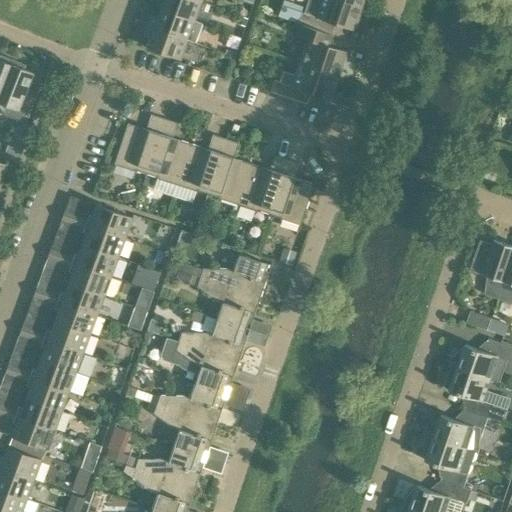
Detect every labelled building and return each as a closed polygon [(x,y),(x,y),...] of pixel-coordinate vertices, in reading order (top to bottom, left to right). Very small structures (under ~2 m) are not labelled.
[(196,0),(163,0),(160,9),(194,21),(201,2),(196,0)] [(299,11),(295,23),(322,32),(326,21),(355,31),(359,18),(358,17),(361,7),(340,0),(320,0),(315,17),(299,11)] [(142,12),(138,22),(187,40),(194,21),(160,9),(157,18),(142,12)] [(239,16),(237,24),(244,26),(247,19),(239,16)] [(138,22),(134,32),(149,38),(146,47),(180,60),(187,40),(138,22)] [(295,23),(291,34),(307,40),(299,63),(337,76),(341,66),(342,66),(347,53),(319,44),(322,32),(295,23)] [(0,91),(12,60),(0,55),(0,91)] [(12,60),(0,91),(0,111),(0,113),(3,115),(25,124),(34,100),(23,96),(32,73),(23,69),(24,65),(12,60)] [(271,79),(267,91),(299,102),(303,90),(331,100),(336,87),(334,86),(337,76),(299,63),(295,76),(282,71),(279,82),(271,79)] [(127,123),(114,165),(134,171),(134,170),(146,174),(164,119),(151,114),(146,129),(127,123)] [(164,119),(146,174),(157,178),(157,179),(176,185),(189,144),(172,138),(177,123),(164,119)] [(189,144),(176,185),(195,191),(196,190),(207,194),(225,139),(212,135),(207,150),(189,144)] [(225,139),(207,194),(219,198),(218,199),(237,205),(251,164),(233,158),(238,143),(225,139)] [(251,164),(237,205),(257,212),(257,210),(269,214),(287,159),(274,155),(269,170),(251,164)] [(287,159),(269,214),(280,218),(280,219),(300,226),(313,184),(295,178),(300,163),(287,159)] [(136,198),(134,190),(122,193),(124,201),(136,198)] [(87,220),(77,216),(74,225),(83,228),(87,230),(89,225),(125,238),(132,219),(96,205),(92,217),(88,215),(87,220)] [(64,211),(61,220),(74,225),(77,216),(64,211)] [(118,258),(125,238),(89,225),(87,230),(83,228),(82,233),(85,234),(82,244),(118,258)] [(480,241),(470,271),(488,277),(485,295),(498,299),(511,257),(511,246),(494,240),(493,245),(480,241)] [(63,254),(60,263),(69,267),(73,268),(75,264),(110,277),(118,258),(82,244),(78,255),(74,253),(72,258),(63,254)] [(50,250),(47,258),(60,263),(63,254),(50,250)] [(280,262),(291,266),(295,254),(283,250),(280,262)] [(183,262),(180,271),(189,274),(259,298),(265,282),(261,280),(267,264),(238,255),(233,271),(229,269),(202,269),(183,262)] [(511,257),(498,299),(511,303),(511,257)] [(71,272),(68,283),(103,296),(110,277),(75,264),(73,268),(69,267),(68,271),(71,272)] [(142,288),(154,293),(161,274),(139,266),(132,285),(142,288)] [(180,271),(177,270),(175,277),(186,281),(189,274),(180,271)] [(186,281),(186,283),(196,287),(218,302),(221,304),(216,319),(245,329),(250,313),(254,315),(259,298),(189,274),(186,281)] [(49,293),(46,301),(55,305),(59,306),(61,302),(96,315),(103,296),(68,283),(64,293),(60,292),(58,296),(49,293)] [(36,288),(33,297),(46,301),(49,293),(36,288)] [(55,305),(54,309),(57,311),(54,321),(89,334),(96,315),(61,302),(59,306),(55,305)] [(471,311),(467,323),(487,330),(491,318),(471,311)] [(181,332),(178,341),(238,362),(243,345),(240,344),(245,329),(216,319),(211,334),(207,333),(181,332)] [(158,335),(162,323),(150,320),(147,331),(158,335)] [(35,331),(31,340),(41,343),(45,344),(47,340),(82,353),(89,334),(54,321),(50,331),(46,330),(44,334),(35,331)] [(491,321),(488,330),(500,334),(503,326),(491,321)] [(22,326),(19,335),(31,340),(35,331),(22,326)] [(167,338),(161,355),(163,359),(178,364),(183,368),(198,373),(195,383),(223,392),(228,377),(232,378),(238,362),(178,341),(167,338)] [(455,356),(452,366),(491,379),(495,368),(499,369),(502,359),(511,362),(511,346),(489,339),(485,352),(465,345),(464,350),(462,349),(455,356)] [(43,349),(39,359),(75,372),(82,353),(47,340),(45,344),(41,343),(39,348),(43,349)] [(21,369),(17,378),(27,381),(31,383),(32,378),(68,391),(75,372),(39,359),(36,370),(32,368),(30,373),(21,369)] [(8,364),(5,373),(17,378),(21,369),(8,364)] [(452,366),(449,376),(449,385),(451,386),(450,391),(469,397),(465,410),(488,418),(503,423),(508,409),(484,401),(491,379),(452,366)] [(29,387),(25,398),(61,411),(68,391),(32,378),(31,383),(27,381),(25,386),(29,387)] [(159,396),(156,405),(216,425),(222,409),(218,408),(223,392),(195,383),(189,398),(186,397),(159,396)] [(149,403),(156,405),(159,396),(151,396),(149,403)] [(7,407),(3,416),(13,420),(17,421),(18,417),(54,430),(61,411),(25,398),(22,408),(18,407),(16,411),(7,407)] [(153,414),(156,405),(149,403),(146,410),(153,414)] [(156,405),(153,414),(174,430),(178,431),(173,446),(202,456),(207,441),(210,442),(216,425),(156,405)] [(428,436),(467,450),(478,453),(479,451),(480,439),(481,439),(488,418),(465,410),(461,422),(442,415),(440,420),(438,419),(431,426),(428,436)] [(15,425),(11,436),(47,450),(54,430),(18,417),(17,421),(13,420),(11,424),(15,425)] [(428,436),(425,446),(426,456),(428,456),(426,461),(445,468),(441,480),(464,488),(469,474),(464,472),(467,462),(463,461),(467,450),(428,436)] [(138,459),(134,469),(194,489),(200,472),(196,471),(202,456),(173,446),(168,462),(164,460),(138,459)] [(0,456),(0,467),(33,480),(41,460),(7,448),(3,458),(0,456)] [(125,466),(128,458),(109,451),(106,459),(125,466)] [(0,467),(0,489),(26,499),(33,480),(0,467)] [(79,468),(77,476),(89,480),(91,473),(79,468)] [(134,469),(131,478),(153,493),(157,495),(151,510),(157,511),(182,511),(185,504),(189,505),(194,489),(134,469)] [(408,497),(404,507),(420,511),(446,511),(451,498),(467,504),(472,490),(464,488),(441,480),(437,492),(418,486),(416,490),(414,490),(408,497)] [(0,511),(2,511),(21,511),(26,499),(0,489),(0,511)] [(80,511),(85,499),(74,495),(67,511),(80,511)]
